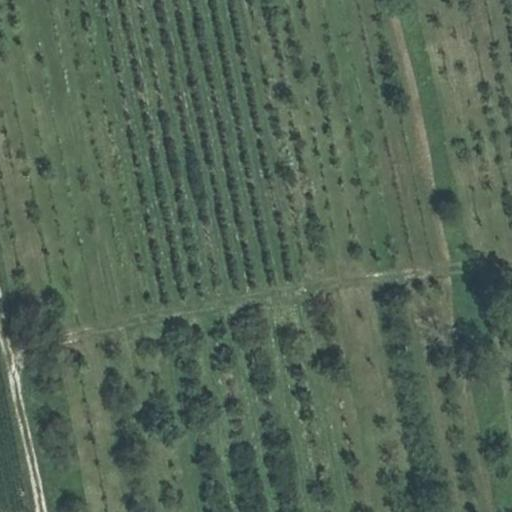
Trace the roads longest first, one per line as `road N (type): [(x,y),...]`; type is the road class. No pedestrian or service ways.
road 1 (track): [(511,263),(344,282),(6,357)]
road 2 (track): [(0,324),(37,511)]
